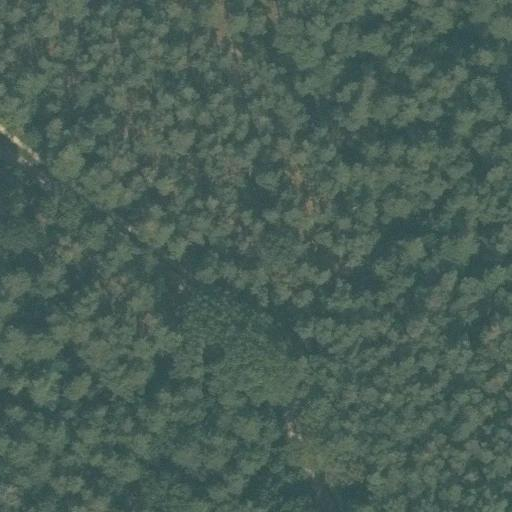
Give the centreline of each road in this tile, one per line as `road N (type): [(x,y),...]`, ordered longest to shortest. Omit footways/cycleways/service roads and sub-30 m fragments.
road 1 (track): [(286,325),(0,123)]
road 2 (track): [(0,413),(290,365)]
road 3 (track): [(286,325),(511,252)]
road 4 (track): [(336,511),(304,449),(286,325)]
